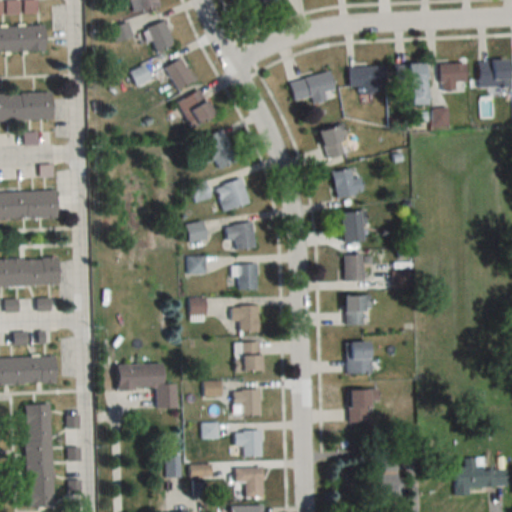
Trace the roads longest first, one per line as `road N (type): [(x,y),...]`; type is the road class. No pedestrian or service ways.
road 1 (residential): [(303,511),(288,193),(196,0)]
road 2 (residential): [(71,0),(82,511)]
road 3 (residential): [(230,69),(331,29),(511,20)]
